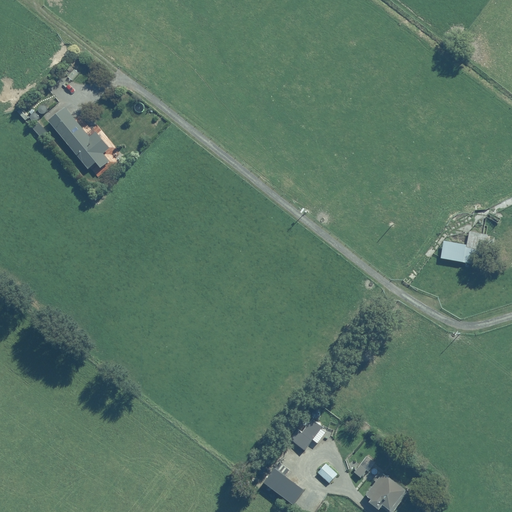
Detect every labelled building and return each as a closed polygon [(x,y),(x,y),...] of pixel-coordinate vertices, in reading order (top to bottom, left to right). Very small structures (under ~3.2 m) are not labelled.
[(25,106),(19,111),(27,120),(32,115),(25,106)] [(67,108),(50,122),(91,170),(98,164),(104,171),(114,163),(106,154),(113,149),(99,132),(92,138),(67,108)] [(41,122),(34,128),(42,139),(50,133),(41,122)] [(470,232),(468,245),(446,242),(443,259),(482,265),(486,235),(475,233),(470,232)] [(292,438),(308,450),(326,425),(311,414),(292,438)] [(328,462),(319,472),(332,483),(341,474),(328,462)] [(363,465),(357,472),(363,477),(369,470),(363,465)] [(296,487),(275,470),(267,480),(288,497),(296,487)] [(385,473),(368,495),(375,500),(373,503),(382,510),(384,508),(389,511),(396,511),(411,492),(385,473)]
